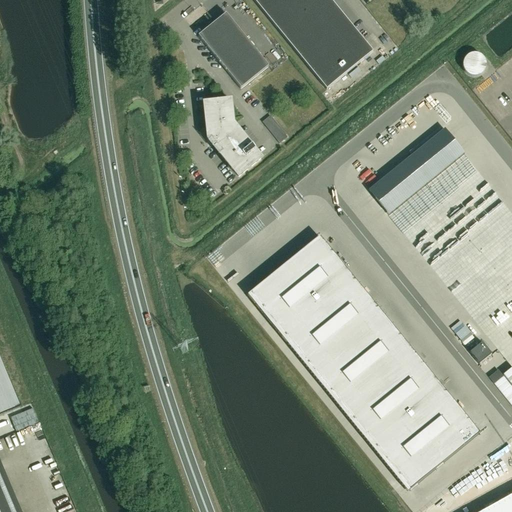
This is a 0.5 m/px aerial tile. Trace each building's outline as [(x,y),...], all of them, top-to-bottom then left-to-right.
[(252,0),(326,91),(373,53),(329,0),(252,0)] [(198,37),(241,90),(269,67),(226,14),(198,37)] [(486,70),(484,62),(487,61),(483,49),(465,55),(472,75),(486,70)] [(230,102),(219,103),(219,105),(215,105),(215,103),(204,105),(208,140),(238,178),(248,170),(247,169),(250,166),(251,167),(261,159),(254,151),(255,151),(252,147),(251,147),(233,125),(230,102)] [(274,122),(266,128),(279,144),(287,138),(274,122)] [(444,130),(368,191),(388,216),(464,154),(444,130)] [(320,238),(249,295),(409,491),(479,434),(320,238)] [(0,384),(0,419),(12,415),(0,384)] [(0,511),(20,511),(13,493),(0,462),(0,511)] [(511,511),(511,495),(481,511),(511,511)]
